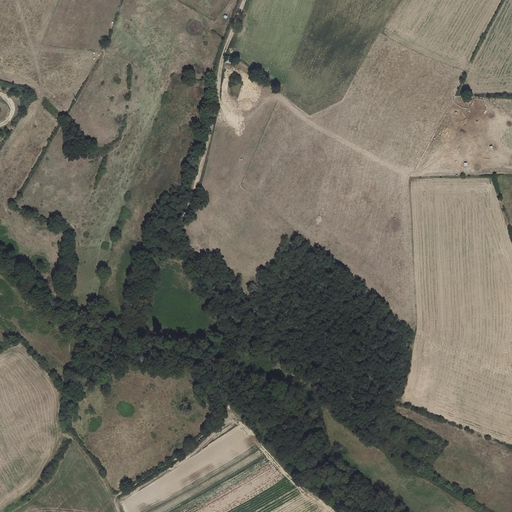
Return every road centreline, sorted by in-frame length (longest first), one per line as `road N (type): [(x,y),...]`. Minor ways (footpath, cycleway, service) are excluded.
road 1 (track): [(241,0),(176,234),(226,315),(219,405)]
road 2 (track): [(112,500),(197,441),(219,405)]
